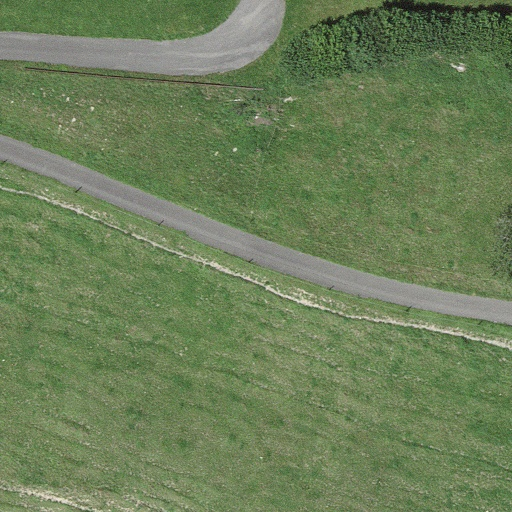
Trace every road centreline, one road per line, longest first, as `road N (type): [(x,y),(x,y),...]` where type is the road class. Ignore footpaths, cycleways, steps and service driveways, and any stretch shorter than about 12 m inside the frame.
road 1 (unclassified): [(511,322),(208,233),(0,153)]
road 2 (unclassified): [(274,0),(256,46),(195,64),(0,48)]
